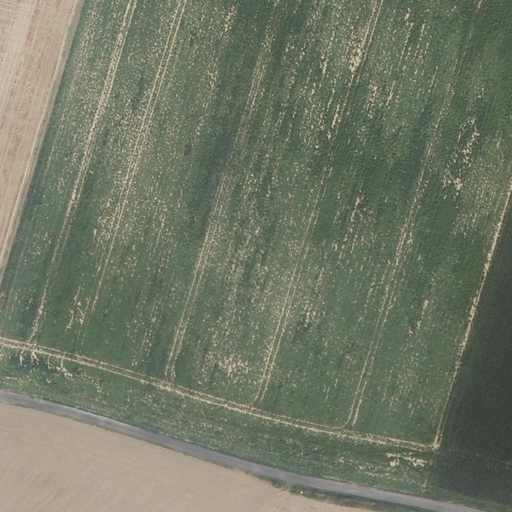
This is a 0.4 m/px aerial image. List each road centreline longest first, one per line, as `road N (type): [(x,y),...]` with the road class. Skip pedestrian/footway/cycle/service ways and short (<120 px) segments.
road 1 (track): [(0,396),(269,472),(461,511)]
road 2 (track): [(0,264),(81,0)]
